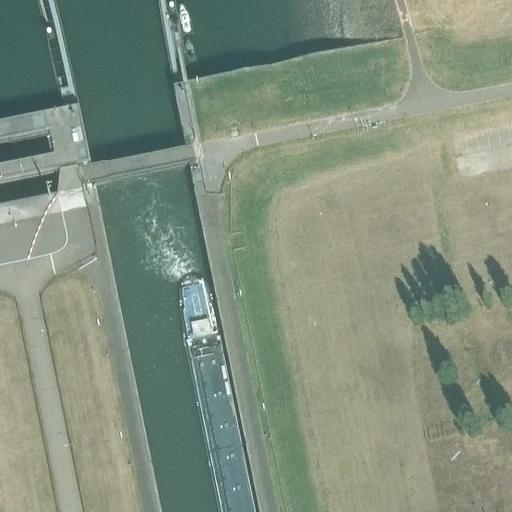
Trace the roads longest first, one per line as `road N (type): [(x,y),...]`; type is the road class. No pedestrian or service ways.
road 1 (unclassified): [(272,511),(208,192),(215,150)]
road 2 (unclassified): [(215,150),(511,91)]
road 3 (unclassified): [(74,511),(27,279)]
road 4 (unclassified): [(77,199),(83,179),(215,150)]
